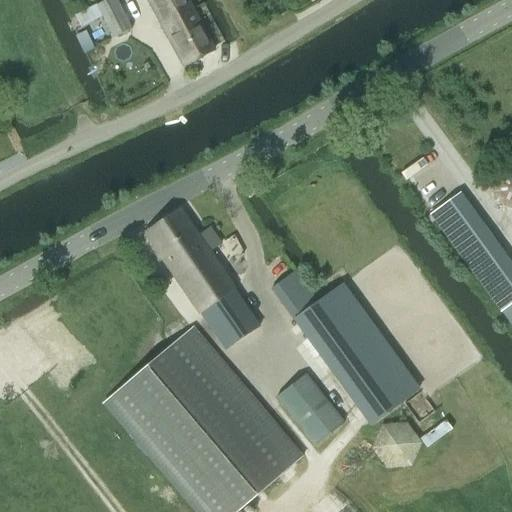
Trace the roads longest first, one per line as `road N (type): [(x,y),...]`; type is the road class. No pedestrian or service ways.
road 1 (tertiary): [(0,291),(511,14)]
road 2 (unclassified): [(0,186),(271,51),(352,0)]
road 3 (track): [(119,511),(0,361)]
